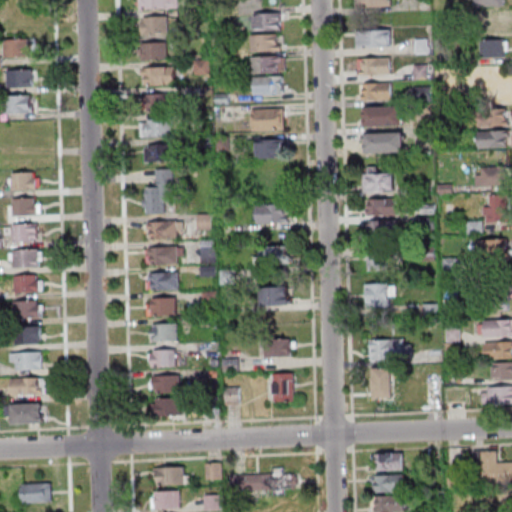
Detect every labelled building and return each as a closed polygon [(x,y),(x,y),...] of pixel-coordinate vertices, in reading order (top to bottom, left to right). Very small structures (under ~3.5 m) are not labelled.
[(139,0),(139,9),(180,9),(179,0),(139,0)] [(482,11),(482,29),(504,29),(504,11),(482,11)] [(282,29),(282,13),(254,13),(254,29),(282,29)] [(140,17),(140,34),(168,34),(168,17),(140,17)] [(392,48),(392,30),(356,30),(356,48),(392,48)] [(252,34),(252,51),(282,51),(282,34),(252,34)] [(5,39),(5,58),(29,57),(29,39),(5,39)] [(480,39),(480,58),(508,58),(508,39),(480,39)] [(167,59),(167,42),(142,42),(142,59),(167,59)] [(253,72),(285,72),(285,55),(253,55),(253,72)] [(392,58),(359,58),(359,75),(392,75),(392,58)] [(142,84),(175,84),(175,66),(142,66),(142,84)] [(32,69),(8,69),(8,87),(32,87),(32,69)] [(471,70),(471,89),(497,89),(497,81),(507,81),(507,70),(471,70)] [(254,76),(254,95),(284,95),(284,76),(254,76)] [(393,82),(361,82),(361,99),(393,99),(393,82)] [(145,110),(172,110),(172,93),(145,93),(145,110)] [(5,113),(32,113),(32,95),(5,95),(5,113)] [(365,106),(365,125),(403,125),(403,106),(365,106)] [(478,107),(478,127),(508,127),(508,107),(478,107)] [(254,129),(285,129),(285,108),(254,108),(254,129)] [(172,137),(172,119),(142,119),(142,137),(172,137)] [(365,152),(405,152),(405,132),(365,132),(365,152)] [(479,132),(479,149),(510,149),(510,132),(479,132)] [(287,157),(287,139),(257,139),(257,157),(287,157)] [(173,144),(145,144),(145,162),(173,162),(173,144)] [(508,167),(477,167),(477,186),(508,186),(508,167)] [(166,213),(166,202),(174,202),(173,169),(156,169),(156,187),(145,187),(145,214),(166,213)] [(395,172),(364,172),(364,191),(395,191),(395,172)] [(13,173),(13,191),(38,191),(38,173),(13,173)] [(508,195),(488,195),(488,221),(508,221),(508,195)] [(397,198),(367,198),(367,214),(397,214),(397,198)] [(13,199),(13,216),(39,216),(39,199),(13,199)] [(257,222),(289,222),(289,204),(257,204),(257,222)] [(200,214),(200,229),(213,229),(213,214),(200,214)] [(368,220),(367,238),(398,238),(398,220),(368,220)] [(147,238),(183,238),(183,221),(147,221),(147,238)] [(40,242),(40,224),(13,224),(13,242),(40,242)] [(508,238),(474,238),(474,253),(508,253),(508,238)] [(148,246),(148,263),(183,263),(183,246),(148,246)] [(258,265),(288,265),(288,246),(258,246),(258,265)] [(43,250),(14,250),(14,267),(43,267),(43,250)] [(395,270),(395,251),(370,251),(370,270),(395,270)] [(444,258),(444,272),(458,272),(458,258),(444,258)] [(147,272),(147,289),(180,289),(180,272),(147,272)] [(43,274),(16,274),(16,291),(43,291),(43,274)] [(392,283),(366,283),(366,308),(392,308),(392,283)] [(290,286),(262,286),(262,305),(290,305),(290,286)] [(177,314),(177,297),(148,297),(148,314),(177,314)] [(44,317),(44,299),(16,299),(16,317),(44,317)] [(511,318),(480,319),(480,336),(511,335),(511,318)] [(178,340),(178,323),(150,323),(150,340),(178,340)] [(43,343),(43,325),(19,325),(19,343),(43,343)] [(266,356),(293,356),(293,338),(266,338),(266,356)] [(408,360),(408,339),(371,339),(371,360),(408,360)] [(511,340),(486,341),(486,359),(511,358),(511,340)] [(178,349),(150,349),(150,366),(178,366),(178,349)] [(13,351),(13,369),(43,369),(43,351),(13,351)] [(511,378),(511,361),(494,362),(494,379),(511,378)] [(392,398),(392,368),(371,368),(371,398),(392,398)] [(296,400),(296,372),(274,372),(274,400),(296,400)] [(181,374),(151,374),(151,392),(181,392),(181,374)] [(13,394),(46,394),(46,377),(13,377),(13,394)] [(511,403),(511,385),(484,386),(484,403),(511,403)] [(229,388),(230,403),(240,403),(240,388),(229,388)] [(181,415),(181,397),(153,397),(153,415),(181,415)] [(10,404),(10,423),(44,423),(44,404),(10,404)] [(480,451),(480,483),(511,482),(511,462),(499,463),(499,451),(480,451)] [(405,452),(374,452),(374,469),(405,469),(405,452)] [(223,463),(207,463),(207,479),(223,479),(223,463)] [(272,474),(232,475),(233,492),(272,492),(273,497),(286,496),(286,489),(298,489),(298,473),(286,473),(286,466),(272,467),(272,474)] [(190,467),(156,467),(156,485),(190,485),(190,467)] [(372,491),(406,491),(406,474),(372,474),(372,491)] [(24,484),(50,483),(51,500),(25,501),(24,484)] [(160,491),(160,509),(181,509),(181,491),(160,491)] [(219,494),(205,496),(208,510),(222,507),(219,494)] [(406,511),(406,495),(373,495),(373,511),(406,511)] [(488,511),(510,511),(510,499),(488,499),(488,511)]
